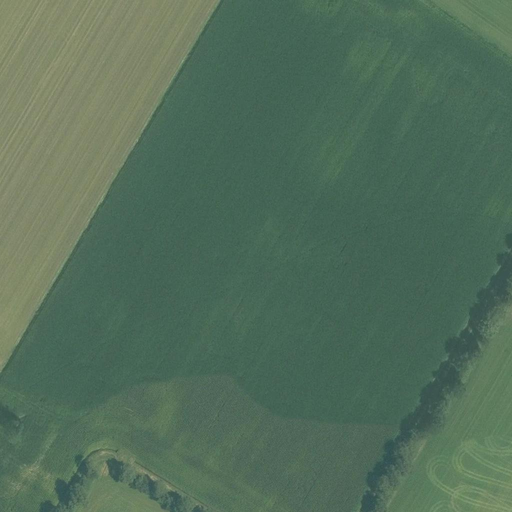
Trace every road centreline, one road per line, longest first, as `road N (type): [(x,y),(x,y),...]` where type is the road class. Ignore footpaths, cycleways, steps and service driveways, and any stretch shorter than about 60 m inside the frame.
road 1 (track): [(511,269),(370,511)]
road 2 (track): [(197,511),(107,458),(88,468),(63,511)]
